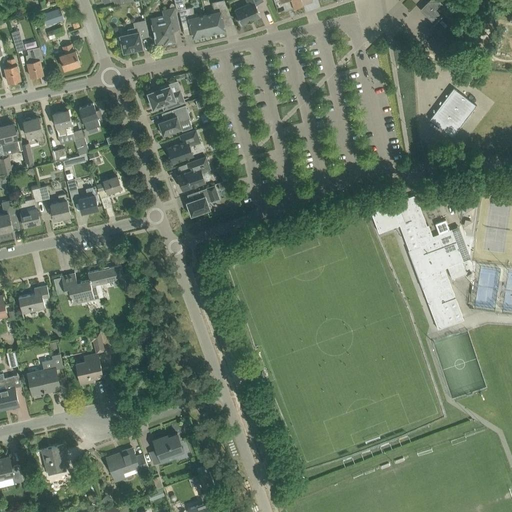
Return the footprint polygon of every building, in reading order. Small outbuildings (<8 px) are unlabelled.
[(212,13),(205,14),(209,33),(211,32),(212,34),(219,33),(218,30),(225,29),(222,17),(231,15),(224,0),(219,0),(213,2),(214,9),(211,10),(212,13)] [(255,19),(254,18),(261,15),(256,4),(263,1),(262,0),(247,0),(249,3),(235,9),(241,24),(248,21),(248,22),(255,19)] [(430,0),(420,11),(431,21),(434,25),(443,16),(439,13),(437,10),(440,8),(442,5),(437,0),(430,0)] [(209,33),(205,14),(198,16),(197,13),(194,14),(193,6),(179,9),(183,26),(191,24),(193,36),(200,35),(200,37),(207,35),(207,33),(209,33)] [(164,20),(152,23),(157,42),(164,40),(164,42),(176,40),(172,25),(178,23),(174,7),(162,10),(164,20)] [(118,37),(120,45),(122,44),(124,51),(142,47),(140,37),(149,35),(145,19),(134,22),(135,27),(128,28),(129,33),(120,35),(121,36),(118,37)] [(48,32),(50,39),(64,34),(62,27),(48,32)] [(13,31),(18,50),(25,48),(20,29),(13,31)] [(60,54),(65,68),(80,63),(76,50),(74,50),(72,44),(64,46),(66,53),(60,54)] [(28,54),(26,54),(28,61),(29,67),(31,76),(44,73),(40,59),(43,59),(40,45),(27,48),(28,54)] [(5,67),(8,82),(21,79),(17,64),(16,64),(14,57),(8,59),(10,66),(5,67)] [(150,101),(151,106),(153,105),(154,107),(162,104),(164,109),(185,102),(180,88),(172,91),(170,85),(166,86),(166,85),(160,87),(161,88),(149,93),(152,101),(150,101)] [(459,87),(426,117),(448,140),(480,110),(459,87)] [(196,100),(199,107),(205,105),(202,97),(196,100)] [(93,102),(80,107),(83,118),(85,122),(87,128),(95,125),(100,123),(93,102)] [(183,120),(190,118),(186,104),(172,109),(174,116),(159,121),(161,127),(159,127),(161,133),(163,133),(163,134),(164,133),(165,135),(172,132),(172,131),(181,127),(179,121),(183,120)] [(53,113),(57,126),(59,135),(73,131),(71,123),(72,123),(69,109),(53,113)] [(39,117),(24,120),(28,136),(29,143),(37,141),(44,139),(42,132),(39,117)] [(14,123),(0,126),(0,130),(3,144),(11,142),(14,152),(24,149),(23,143),(22,140),(18,140),(17,136),(19,136),(18,130),(16,130),(14,123)] [(168,147),(173,161),(193,154),(190,145),(200,141),(196,129),(180,134),(182,142),(168,147)] [(75,140),(80,154),(86,152),(90,151),(85,137),(75,140)] [(29,142),(23,143),(24,149),(27,161),(33,159),(29,142)] [(51,149),(54,160),(66,157),(66,154),(70,153),(68,143),(62,144),(63,146),(51,149)] [(81,154),(79,155),(81,161),(88,160),(86,152),(80,154),(81,154)] [(9,156),(0,158),(1,161),(4,174),(12,172),(9,156)] [(203,182),(200,175),(203,174),(202,171),(210,168),(206,156),(187,163),(190,170),(178,174),(183,189),(203,182)] [(37,167),(39,175),(45,174),(43,165),(37,167)] [(67,178),(70,192),(77,191),(74,176),(67,178)] [(99,190),(106,188),(108,192),(122,188),(118,176),(104,180),(104,182),(97,184),(99,190)] [(46,184),(39,186),(42,199),(49,197),(46,184)] [(190,214),(191,214),(192,214),(194,213),(194,215),(203,212),(202,210),(210,208),(208,202),(220,198),(215,184),(207,187),(207,188),(199,190),(201,197),(187,202),(189,206),(187,207),(190,214)] [(42,199),(39,186),(32,187),(34,197),(35,200),(42,199)] [(88,195),(79,197),(79,200),(82,211),(98,208),(95,193),(94,193),(93,186),(86,187),(88,195)] [(60,201),(51,203),(54,218),(71,214),(65,193),(59,194),(60,201)] [(397,201),(405,222),(411,220),(415,229),(414,230),(420,245),(408,249),(423,288),(438,327),(438,328),(464,319),(445,267),(447,266),(448,266),(441,247),(437,248),(437,246),(439,245),(437,239),(434,240),(433,235),(428,224),(427,225),(415,194),(397,201)] [(101,198),(104,207),(112,205),(109,195),(101,198)] [(35,200),(34,197),(25,199),(25,201),(19,203),(24,225),(26,225),(26,227),(34,225),(33,223),(41,221),(35,200)] [(11,219),(18,217),(14,200),(2,203),(5,213),(0,213),(0,231),(13,228),(11,219)] [(389,204),(371,211),(379,232),(397,225),(389,204)] [(434,240),(437,239),(439,245),(437,246),(437,248),(441,247),(448,266),(447,266),(452,278),(467,273),(465,267),(466,267),(463,260),(451,228),(450,229),(446,219),(435,223),(439,233),(433,235),(434,240)] [(75,272),(61,275),(62,276),(65,292),(70,291),(72,303),(94,298),(91,285),(100,283),(113,280),(114,286),(126,283),(121,264),(88,272),(90,278),(81,280),(77,281),(77,279),(75,272)] [(35,293),(19,297),(23,312),(45,307),(42,296),(49,295),(47,285),(34,288),(35,293)] [(62,326),(56,330),(60,337),(66,333),(62,326)] [(87,332),(89,340),(92,339),(95,351),(104,349),(100,330),(87,332)] [(5,351),(9,366),(16,364),(13,350),(5,351)] [(85,355),(86,360),(76,362),(81,383),(91,380),(91,377),(103,374),(98,352),(85,355)] [(44,368),(28,372),(33,394),(60,387),(56,368),(63,366),(60,353),(52,355),(53,358),(42,361),(44,368)] [(0,408),(19,404),(15,384),(0,387),(0,408)] [(152,457),(154,463),(161,460),(162,461),(175,456),(174,453),(184,450),(178,432),(165,437),(164,435),(153,439),(159,455),(152,457)] [(35,450),(42,449),(47,470),(68,465),(65,450),(61,451),(60,444),(35,450)] [(124,478),(122,471),(136,466),(138,472),(149,469),(143,453),(136,455),(133,447),(107,456),(116,481),(124,478)] [(0,477),(12,475),(14,482),(24,480),(20,464),(12,466),(10,456),(0,457),(0,477)] [(200,474),(205,487),(214,484),(209,470),(200,474)] [(198,474),(189,478),(191,484),(200,481),(198,474)] [(162,488),(155,490),(158,497),(164,494),(162,488)] [(191,507),(192,511),(216,511),(212,500),(191,507)] [(114,506),(116,511),(127,511),(124,502),(114,506)]
